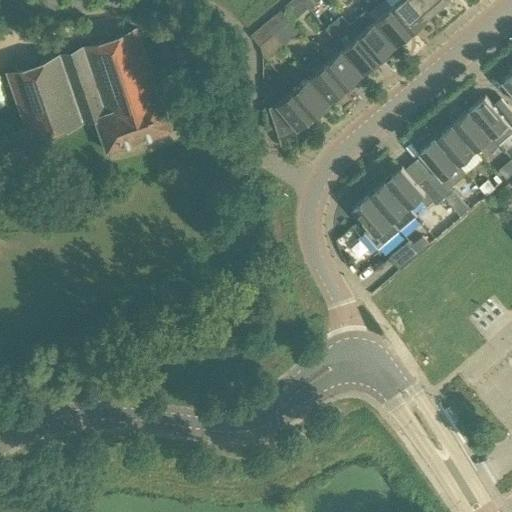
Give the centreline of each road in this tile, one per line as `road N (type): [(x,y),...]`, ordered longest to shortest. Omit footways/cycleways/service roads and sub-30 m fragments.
road 1 (residential): [(310,177),(271,154),(252,111),(238,29),(208,4),(13,0)]
road 2 (tertiary): [(0,438),(82,415),(238,422),(364,346)]
road 3 (tertiary): [(310,177),(511,9)]
road 4 (tertiary): [(473,511),(364,346)]
road 5 (tertiary): [(364,346),(318,239),(310,177)]
